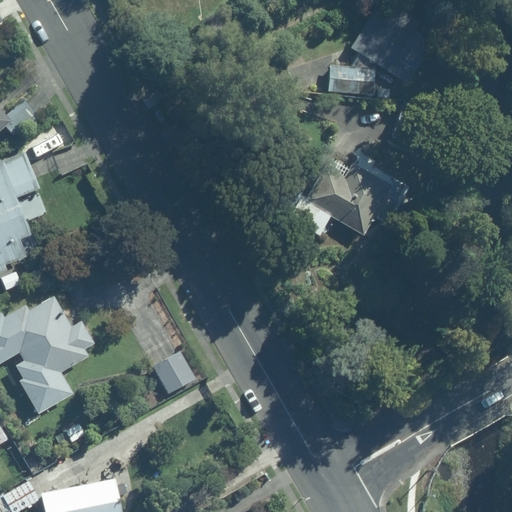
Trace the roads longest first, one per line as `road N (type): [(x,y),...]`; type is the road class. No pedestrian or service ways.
road 1 (tertiary): [(327,481),(48,0)]
road 2 (residential): [(327,481),(511,378)]
